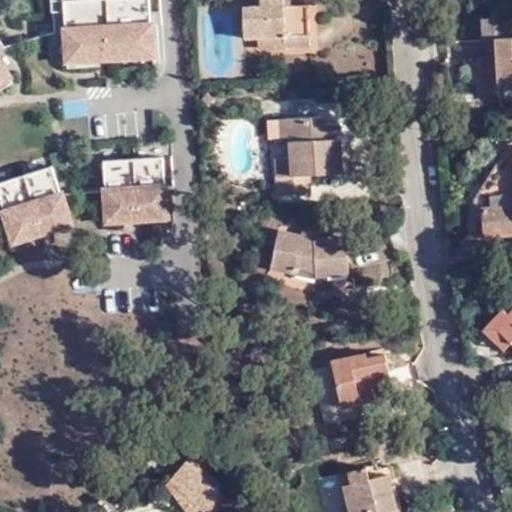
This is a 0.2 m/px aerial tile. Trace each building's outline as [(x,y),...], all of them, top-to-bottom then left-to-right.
[(149,0),(62,0),(67,60),(153,55),(149,0)] [(288,55),(289,65),(315,64),(314,23),(283,24),(283,12),(263,12),(264,22),(248,23),(249,54),(266,55),(288,55)] [(511,37),(506,38),(504,19),(478,19),(479,39),(484,39),(485,57),(496,56),(497,88),(511,87),(511,37)] [(266,66),(289,65),(288,55),(266,55),(266,66)] [(496,56),(485,57),(488,88),(497,88),(496,56)] [(0,59),(0,80),(10,75),(0,59)] [(288,133),(288,152),(295,151),(296,172),(281,173),(281,206),(313,205),(313,188),(344,187),(341,139),(328,139),(328,131),(288,133)] [(278,151),(288,152),(288,133),(278,133),(278,151)] [(511,150),(506,150),(474,206),(476,235),(511,233),(511,150)] [(164,154),(103,158),(106,220),(167,216),(164,154)] [(65,169),(7,187),(25,245),(51,237),(84,227),(65,169)] [(348,290),(348,253),(318,254),(314,258),(303,256),(304,249),(282,244),(270,279),(292,287),(296,282),(317,288),(317,290),(348,290)] [(511,305),(506,313),(511,317),(492,340),(502,349),(509,342),(511,344),(511,305)] [(511,317),(506,313),(497,307),(478,329),(492,340),(511,317)] [(392,413),(383,372),(366,375),(364,370),(331,377),(340,423),(392,413)] [(188,457),(169,481),(204,511),(211,511),(218,492),(221,483),(206,464),(216,455),(205,442),(188,457)] [(204,511),(169,481),(166,484),(187,511),(204,511)] [(389,511),(386,499),(383,487),(365,492),(363,482),(338,488),(343,511),(389,511)] [(218,492),(211,511),(217,511),(224,494),(218,492)] [(396,511),(393,498),(386,499),(389,511),(396,511)]
